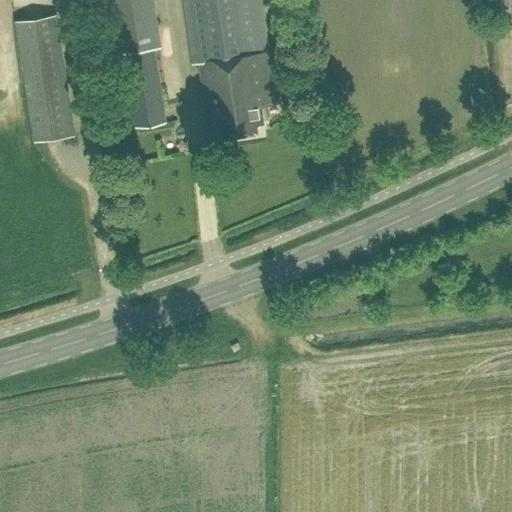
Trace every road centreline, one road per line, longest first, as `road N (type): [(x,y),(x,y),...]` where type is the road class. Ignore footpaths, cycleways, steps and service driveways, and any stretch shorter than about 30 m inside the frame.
road 1 (secondary): [(0,364),(227,290),(511,166)]
road 2 (track): [(227,290),(256,329),(511,299)]
